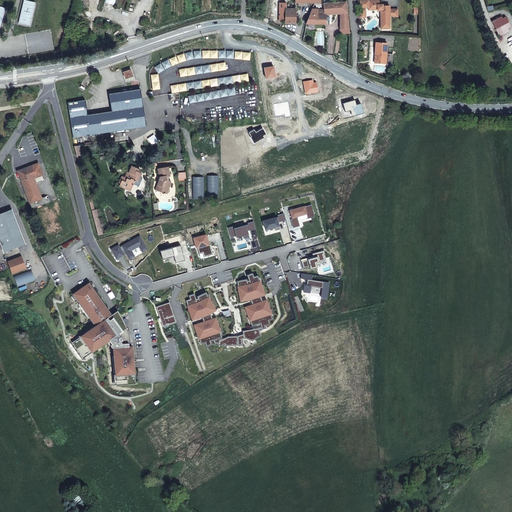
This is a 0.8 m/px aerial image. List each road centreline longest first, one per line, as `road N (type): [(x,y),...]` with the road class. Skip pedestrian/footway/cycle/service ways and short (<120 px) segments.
road 1 (secondary): [(511,107),(388,92),(245,24),(198,28),(46,72)]
road 2 (residential): [(50,86),(89,241),(120,276),(141,282),(297,247)]
road 3 (unknown): [(134,280),(150,373),(166,367),(169,338)]
